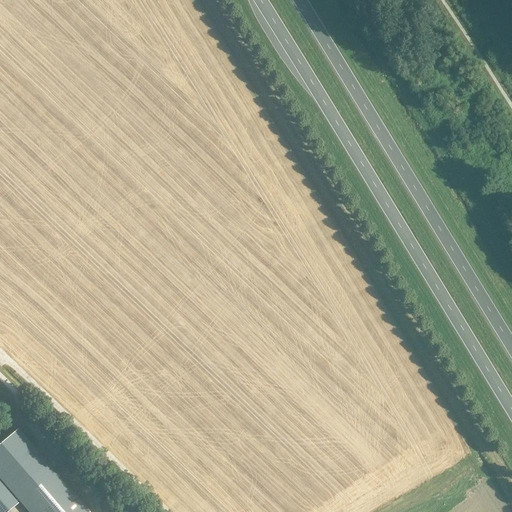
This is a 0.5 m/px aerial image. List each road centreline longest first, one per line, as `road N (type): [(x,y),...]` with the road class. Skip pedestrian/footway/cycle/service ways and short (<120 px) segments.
road 1 (trunk): [(259,0),(511,411)]
road 2 (trunk): [(511,348),(298,0)]
road 3 (track): [(165,511),(0,355)]
